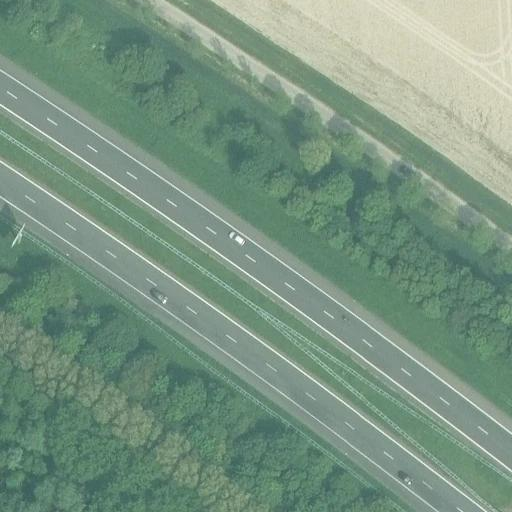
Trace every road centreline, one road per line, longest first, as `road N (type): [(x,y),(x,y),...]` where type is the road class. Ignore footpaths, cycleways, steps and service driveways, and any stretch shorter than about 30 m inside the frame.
road 1 (motorway): [(511,451),(213,218),(0,73)]
road 2 (motorway): [(0,180),(107,249),(461,511)]
road 3 (unclassified): [(511,244),(147,0)]
